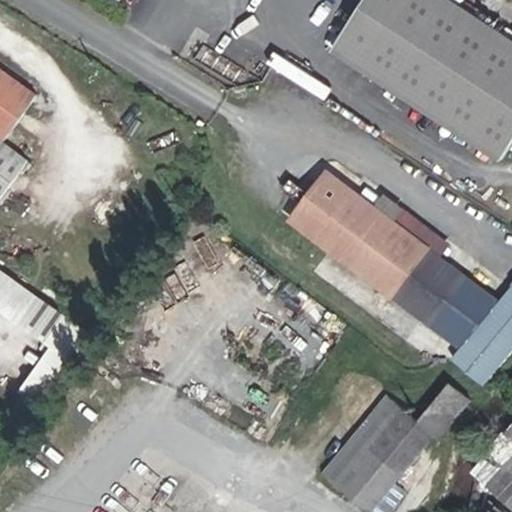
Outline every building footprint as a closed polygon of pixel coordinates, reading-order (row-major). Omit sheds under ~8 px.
[(511,40),(450,0),(366,0),(334,51),(501,160),(511,143),(511,40)] [(4,142),(38,96),(0,68),(0,200),(29,160),(4,142)] [(469,278),(328,171),(292,219),(393,295),(377,317),(408,340),(424,319),(433,326),(469,278)] [(38,294),(0,267),(0,310),(17,323),(38,294)] [(396,483),(436,435),(440,438),(472,400),(451,382),(419,420),(389,396),(324,474),(370,511),(388,511),(406,491),(396,483)] [(511,424),(482,461),(478,472),(511,503),(511,424)] [(504,511),(490,500),(479,511),(504,511)]
